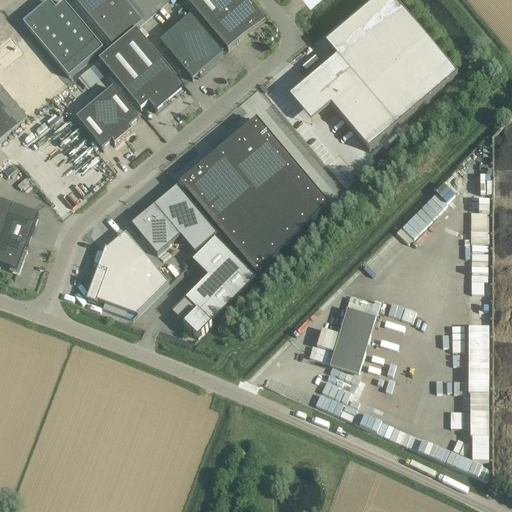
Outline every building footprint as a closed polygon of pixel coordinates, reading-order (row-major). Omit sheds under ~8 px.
[(72,0),(114,49),(172,0),(72,0)] [(189,0),(186,2),(228,52),(264,22),(246,0),(189,0)] [(329,68),(311,83),(312,83),(318,91),(317,92),(369,153),(458,78),(392,0),(380,0),(326,46),(338,60),(329,67),(329,68)] [(41,11),(24,25),(69,80),(86,65),(103,51),(64,4),(56,12),(50,4),(41,11)] [(223,56),(191,18),(160,44),(193,83),(193,82),(192,81),(199,75),(200,76),(223,56)] [(184,89),(136,32),(100,63),(141,112),(149,106),(155,114),(184,89)] [(1,47),(49,104),(68,88),(26,38),(17,46),(10,38),(1,47)] [(0,84),(30,120),(49,104),(1,47),(0,47),(0,84)] [(293,51),(273,66),(277,71),(297,56),(293,51)] [(260,77),(239,95),(243,101),(265,83),(260,77)] [(0,144),(28,121),(0,88),(0,144)] [(139,121),(113,90),(77,121),(103,152),(112,144),(115,148),(133,133),(130,129),(139,121)] [(227,104),(206,123),(212,129),(233,109),(227,104)] [(219,154),(180,187),(257,278),(266,270),(329,207),(257,122),(228,147),(254,178),(245,186),(219,154)] [(446,207),(465,188),(453,176),(434,195),(446,207)] [(147,215),(132,227),(140,236),(158,258),(181,238),(195,255),(196,256),(203,250),(218,237),(178,189),(155,208),(146,215),(147,215)] [(0,202),(0,266),(18,273),(39,217),(0,202)] [(377,251),(390,264),(435,220),(423,207),(377,251)] [(475,279),(475,294),(491,293),(491,281),(489,281),(488,216),(468,216),(469,279),(475,279)] [(429,231),(419,243),(425,248),(435,235),(429,231)] [(106,250),(87,303),(97,307),(98,303),(105,306),(103,312),(133,323),(169,287),(126,236),(108,251),(107,251),(107,250),(106,250)] [(208,279),(172,315),(198,341),(257,282),(215,241),(193,263),(208,279)] [(402,259),(406,264),(418,253),(414,248),(402,259)] [(67,253),(60,279),(67,281),(74,255),(67,253)] [(456,355),(489,355),(489,294),(456,294),(456,303),(462,303),(462,323),(456,324),(456,337),(451,337),(451,348),(456,348),(456,355)] [(432,301),(431,307),(447,310),(448,305),(432,301)] [(380,309),(368,305),(365,317),(347,312),(330,369),(359,378),(363,364),(372,334),(380,309)] [(392,355),(395,343),(374,339),(371,351),(392,355)] [(417,364),(420,352),(400,346),(397,358),(417,364)] [(380,379),(384,367),(368,362),(364,373),(380,379)] [(487,364),(468,364),(469,397),(488,396),(487,364)] [(400,379),(402,373),(388,369),(386,375),(400,379)] [(386,379),(384,387),(398,391),(400,384),(386,379)] [(423,399),(426,387),(409,384),(406,396),(423,399)] [(453,438),(457,425),(362,388),(357,401),(453,438)] [(441,419),(442,416),(448,418),(453,408),(433,399),(427,412),(441,419)] [(489,435),(489,404),(470,404),(470,435),(489,435)] [(338,436),(365,446),(367,441),(340,431),(338,436)] [(468,442),(468,460),(488,460),(488,443),(468,442)]
